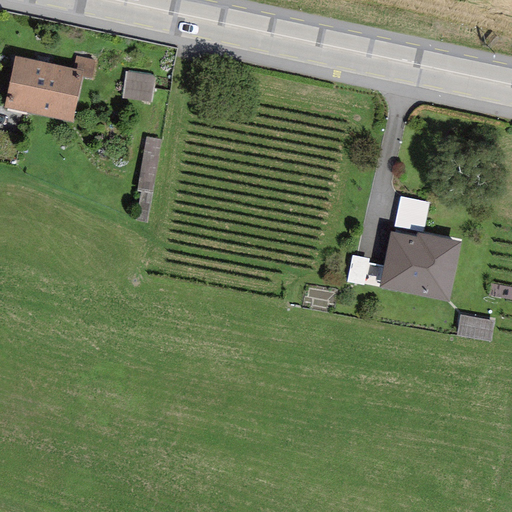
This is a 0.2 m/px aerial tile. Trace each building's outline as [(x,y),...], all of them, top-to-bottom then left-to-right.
[(76,56),(73,69),(83,71),(82,78),(91,80),(95,60),(76,56)] [(73,69),(14,57),(3,108),(72,123),(82,78),(83,71),(73,69)] [(121,99),(151,103),(154,76),(125,72),(121,99)] [(147,138),(137,192),(140,192),(151,195),(161,140),(147,138)] [(146,223),(151,195),(140,192),(135,221),(146,223)] [(386,229),(374,287),(445,302),(457,243),(386,229)] [(493,338),(496,320),(464,313),(460,331),(493,338)]
